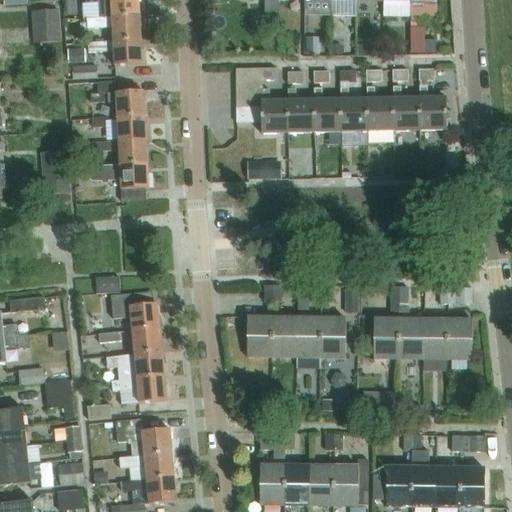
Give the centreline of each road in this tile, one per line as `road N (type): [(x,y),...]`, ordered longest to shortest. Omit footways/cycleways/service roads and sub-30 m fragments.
road 1 (residential): [(227,511),(187,0)]
road 2 (residential): [(511,424),(466,0)]
